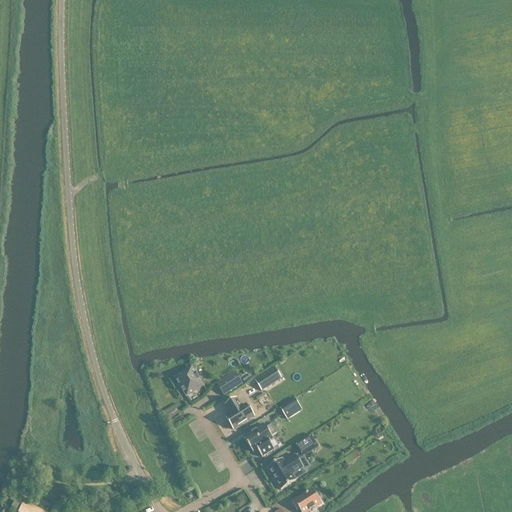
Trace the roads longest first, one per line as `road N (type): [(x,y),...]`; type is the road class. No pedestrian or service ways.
road 1 (unclassified): [(114,418),(76,266),(63,0)]
road 2 (track): [(428,0),(426,132),(459,325)]
